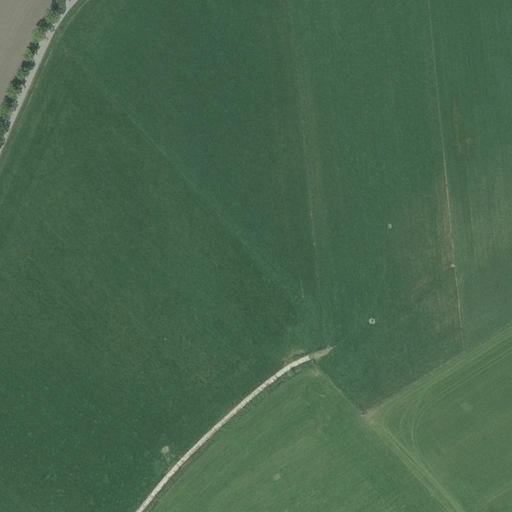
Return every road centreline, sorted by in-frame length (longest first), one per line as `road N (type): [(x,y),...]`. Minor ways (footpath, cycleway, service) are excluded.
road 1 (track): [(143,511),(242,402),(317,351)]
road 2 (unclassified): [(0,145),(41,51),(74,0)]
